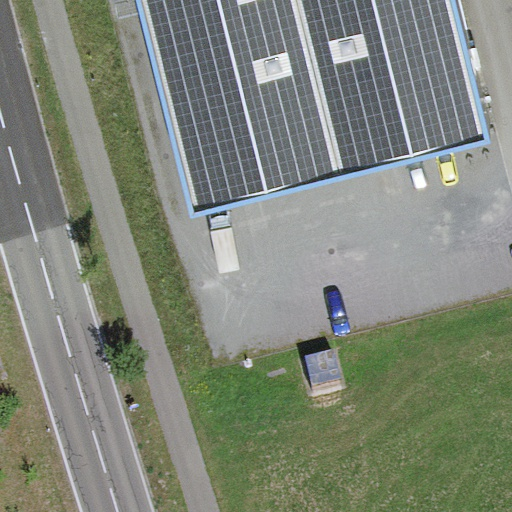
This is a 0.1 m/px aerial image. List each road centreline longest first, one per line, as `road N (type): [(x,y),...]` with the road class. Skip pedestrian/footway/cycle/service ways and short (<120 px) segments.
road 1 (track): [(45,0),(198,511)]
road 2 (primary): [(114,511),(0,102)]
